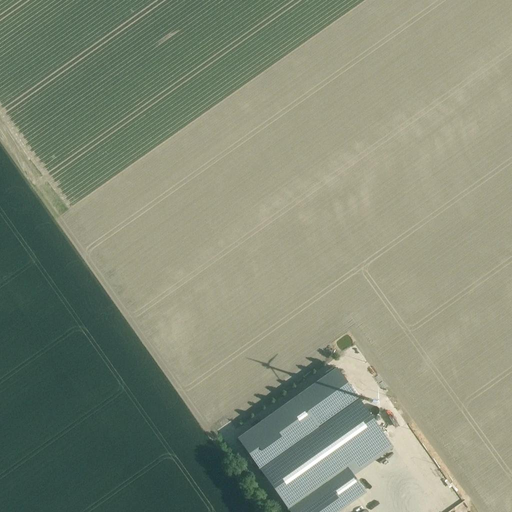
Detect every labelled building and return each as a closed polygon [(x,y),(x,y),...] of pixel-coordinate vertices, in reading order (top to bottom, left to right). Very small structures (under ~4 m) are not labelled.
[(336,368),(284,405),(306,435),(349,404),(352,408),(360,402),(357,399),(358,398),(336,368)] [(322,448),(303,457),(305,462),(322,479),(329,473),(341,467),(338,461),(345,457),(350,452),(348,449),(355,446),(358,443),(363,441),(361,438),(358,439),(354,432),(349,434),(354,443),(347,436),(346,437),(352,443),(353,445),(347,448),(344,445),(338,447),(330,456),(322,448)] [(293,435),(269,452),(270,455),(253,461),(254,463),(261,473),(265,471),(271,467),(269,465),(271,465),(266,459),(270,456),(273,464),(275,463),(279,460),(289,453),(302,449),(301,446),(310,439),(299,443),(293,435)] [(316,511),(355,511),(365,503),(346,484),(316,511)] [(300,511),(296,502),(285,507),(287,511),(300,511)]
